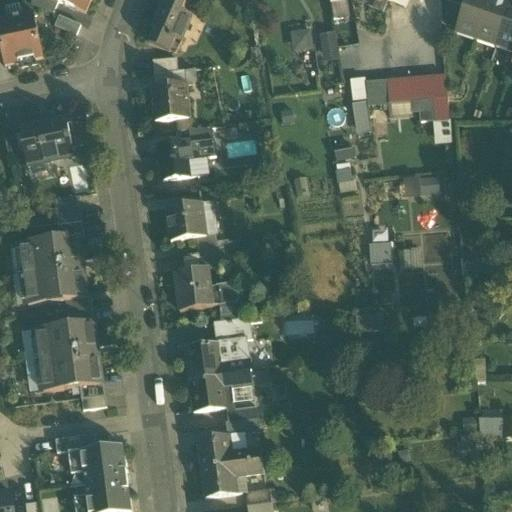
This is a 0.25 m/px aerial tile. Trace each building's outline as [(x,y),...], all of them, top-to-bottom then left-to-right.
[(59,4),(49,0),(35,0),(32,6),(54,15),(59,4)] [(49,0),(59,4),(86,15),(92,0),(49,0)] [(165,0),(152,31),(155,33),(150,46),(172,55),(178,43),(181,44),(192,18),(182,14),(187,0),(165,0)] [(410,0),(388,0),(388,2),(406,10),(410,0)] [(491,0),(468,0),(465,9),(457,32),(456,38),(458,38),(475,43),(475,44),(476,44),(491,0)] [(511,2),(503,0),(491,0),(476,44),(477,45),(478,44),(495,50),(495,51),(496,51),(511,3),(511,2)] [(465,9),(440,1),(442,27),(457,32),(465,9)] [(511,3),(496,51),(497,52),(498,51),(511,55),(511,3)] [(34,14),(0,21),(0,46),(5,69),(44,60),(34,14)] [(60,18),(55,29),(77,38),(81,27),(60,18)] [(312,51),(311,31),(291,32),(293,52),(312,51)] [(334,34),(318,35),(322,63),(337,61),(334,34)] [(177,61),(153,63),(155,76),(179,73),(177,61)] [(196,72),(154,77),(155,90),(186,87),(197,85),(196,72)] [(446,78),(399,82),(401,105),(420,104),(448,101),(446,78)] [(368,102),(365,84),(364,80),(350,82),(353,103),(368,102)] [(368,108),(401,105),(399,82),(365,84),(368,102),(368,108)] [(155,90),(152,90),(155,125),(190,121),(189,102),(188,102),(186,87),(155,90)] [(450,121),(448,101),(420,104),(422,124),(450,121)] [(66,121),(20,131),(27,163),(43,160),(44,164),(73,158),(66,121)] [(212,130),(189,133),(190,144),(191,144),(191,145),(214,142),(212,130)] [(214,142),(191,145),(194,162),(197,161),(197,162),(216,160),(214,142)] [(190,144),(158,149),(163,184),(199,179),(197,162),(197,161),(194,162),(191,145),(191,144),(190,144)] [(341,191),(353,188),(347,164),(335,167),(341,191)] [(401,179),(402,198),(438,197),(437,177),(401,179)] [(79,199),(55,202),(59,228),(83,225),(79,199)] [(202,205),(167,210),(171,244),(196,241),(206,240),(206,238),(202,205)] [(83,225),(59,228),(60,240),(74,238),(75,239),(84,238),(83,225)] [(483,227),(468,227),(468,226),(459,226),(462,265),(483,265),(483,252),(470,252),(470,240),(483,240),(483,227)] [(206,240),(196,241),(198,257),(199,257),(218,255),(217,243),(216,236),(206,238),(206,240)] [(60,240),(20,245),(28,308),(66,303),(83,301),(83,300),(75,239),(74,238),(60,240)] [(231,242),(217,243),(218,255),(232,253),(231,242)] [(368,245),(369,264),(390,262),(389,244),(368,245)] [(418,249),(400,252),(403,270),(421,267),(418,249)] [(251,250),(238,252),(239,263),(253,261),(251,250)] [(218,255),(199,257),(201,272),(209,271),(240,267),(239,263),(238,252),(232,253),(218,255)] [(201,272),(175,276),(181,314),(214,309),(211,288),(209,271),(201,272)] [(237,285),(211,288),(214,308),(219,307),(239,304),(237,285)] [(83,300),(83,301),(66,303),(68,316),(93,312),(91,299),(83,300)] [(239,304),(219,307),(222,325),(242,322),(239,304)] [(93,312),(68,316),(69,327),(90,324),(91,325),(94,325),(93,312)] [(286,317),(288,335),(319,333),(318,315),(286,317)] [(242,322),(222,325),(215,326),(217,339),(228,338),(229,344),(247,342),(248,344),(253,343),(250,321),(242,322)] [(69,327),(36,331),(44,395),(81,391),(99,388),(99,387),(91,325),(90,324),(69,327)] [(219,346),(222,367),(250,364),(248,344),(247,342),(229,344),(228,338),(217,339),(218,346),(219,346)] [(218,346),(186,351),(189,384),(223,379),(222,367),(219,346),(218,346)] [(250,364),(222,367),(223,379),(252,375),(250,364)] [(252,375),(223,379),(227,409),(235,408),(232,390),(253,387),(252,375)] [(223,379),(189,384),(194,416),(228,412),(227,409),(223,379)] [(99,388),(81,391),(82,402),(105,399),(103,387),(99,387),(99,388)] [(105,399),(82,402),(84,414),(106,411),(105,399)] [(257,410),(232,413),(234,425),(237,424),(258,422),(259,421),(257,410)] [(476,434),(476,419),(462,420),(462,434),(476,434)] [(511,420),(480,421),(481,437),(511,436),(511,420)] [(258,422),(237,424),(239,438),(260,435),(258,422)] [(97,452),(96,438),(80,440),(82,454),(69,456),(72,477),(84,476),(85,488),(128,483),(123,449),(97,452)] [(230,439),(198,443),(202,472),(234,468),(232,456),(230,439)] [(80,440),(56,443),(58,457),(69,456),(82,454),(80,440)] [(262,452),(232,456),(234,468),(264,464),(262,452)] [(264,464),(234,468),(236,480),(265,476),(264,464)] [(234,468),(202,472),(206,502),(238,498),(236,480),(234,468)] [(131,511),(128,483),(85,488),(87,500),(80,501),(81,511),(131,511)] [(274,492),(247,495),(248,509),(272,505),(276,505),(274,492)] [(0,511),(15,511),(13,498),(0,499),(0,511)]
